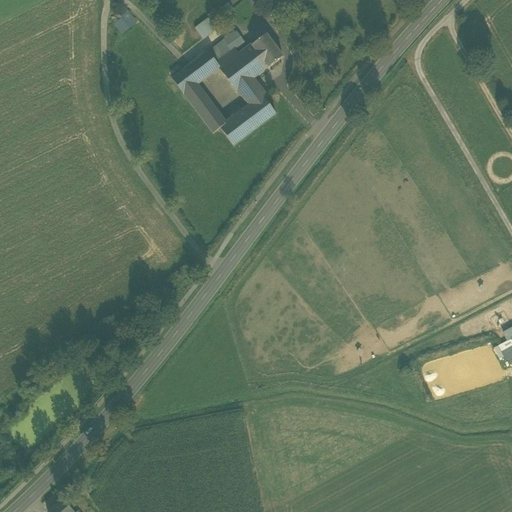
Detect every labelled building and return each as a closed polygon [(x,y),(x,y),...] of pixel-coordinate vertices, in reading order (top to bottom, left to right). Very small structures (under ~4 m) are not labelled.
[(229,3),(213,15),(218,21),(233,10),(229,3)] [(122,35),(138,22),(125,8),(118,14),(121,18),(113,25),(122,35)] [(195,28),(202,38),(220,26),(212,15),(195,28)] [(236,92),(249,106),(262,97),(264,98),(267,96),(254,79),(253,80),(248,74),(251,71),(239,56),(235,50),(242,44),(234,32),(226,38),(234,49),(216,62),(207,52),(191,64),(203,79),(212,72),(215,75),(220,71),(236,92)] [(248,74),(253,80),(254,79),(282,57),(266,35),(239,56),(251,71),(248,74)] [(226,38),(207,52),(216,62),(234,49),(226,38)] [(197,84),(203,79),(191,64),(185,68),(197,84)] [(213,134),(220,128),(226,123),(197,84),(185,68),(172,79),(213,134)] [(276,115),(264,98),(262,97),(249,106),(226,123),(220,128),(233,147),(276,115)] [(511,340),(511,338),(511,327),(502,333),(507,342),(511,340)] [(504,357),(506,361),(511,357),(511,342),(511,340),(507,342),(498,346),(504,357)] [(504,357),(498,346),(493,349),(499,359),(504,357)] [(48,511),(73,511),(63,500),(48,511)]
